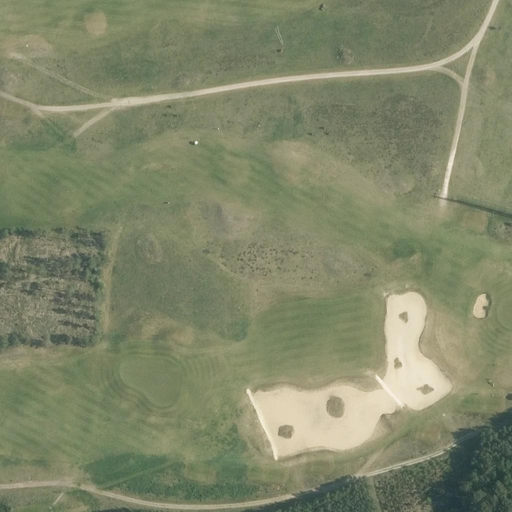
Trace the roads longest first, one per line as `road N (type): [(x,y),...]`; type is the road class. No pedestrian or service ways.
road 1 (track): [(0,488),(71,484),(120,498),(231,507),(359,480),(511,417)]
road 2 (track): [(475,45),(437,66),(273,78),(113,103),(36,109),(0,95)]
road 3 (track): [(497,0),(465,89),(511,108)]
road 4 (track): [(437,66),(465,89),(441,193)]
